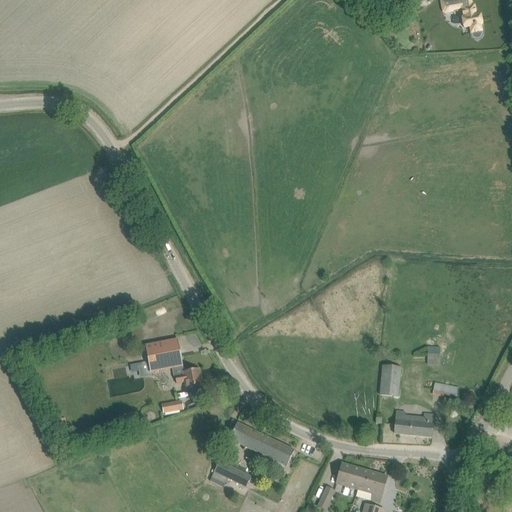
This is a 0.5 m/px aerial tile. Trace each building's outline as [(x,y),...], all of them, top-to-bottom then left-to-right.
[(414,0),(416,9),(428,6),(426,0),(414,0)] [(470,0),(449,0),(440,2),(442,14),(443,13),(444,15),(453,13),(453,11),(461,10),(463,17),(461,17),(464,30),(469,29),(470,35),(471,38),(475,39),(478,39),(480,38),(482,37),(482,34),(482,29),(481,25),(482,25),(480,14),(476,15),(474,6),(472,6),(470,0)] [(178,340),(168,342),(145,346),(150,373),(174,368),(177,384),(186,383),(187,389),(202,386),(199,369),(184,372),(178,340)] [(428,346),(427,365),(439,366),(440,347),(428,346)] [(382,365),(379,395),(399,397),(401,367),(382,365)] [(435,382),(433,395),(456,399),(459,387),(435,382)] [(170,404),(162,406),(163,414),(172,412),(183,410),(182,402),(170,404)] [(397,412),(396,424),(395,434),(432,438),(434,415),(425,414),(424,417),(405,416),(406,413),(397,412)] [(62,418),(56,421),(59,431),(68,428),(66,424),(64,425),(62,418)] [(238,424),(233,433),(229,440),(287,468),(295,451),(238,424)] [(252,477),(219,462),(214,472),(212,478),(210,481),(223,488),(225,485),(228,479),(246,488),(252,477)] [(342,464),(339,474),(337,484),(358,490),(361,480),(367,482),(370,472),(342,464)] [(358,490),(356,497),(380,504),(388,477),(370,472),(367,482),(361,480),(358,490)] [(327,488),(318,507),(325,510),(335,491),(327,488)] [(309,502),(305,511),(306,511),(309,511),(314,504),(309,502)] [(367,502),(364,511),(382,511),(384,507),(367,502)]
